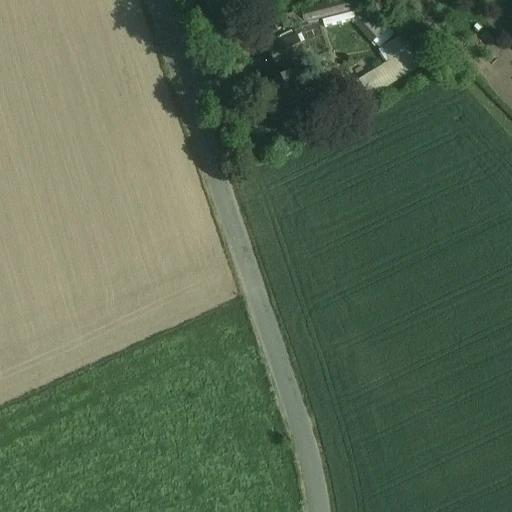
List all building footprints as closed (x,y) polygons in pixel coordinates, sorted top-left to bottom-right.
[(350,0),(303,12),(306,24),(353,12),(350,0)] [(388,29),(369,8),(360,21),(378,40),(388,29)] [(299,37),(270,50),(278,67),(307,53),(299,37)] [(404,37),(384,49),(392,63),(374,73),(374,74),(358,83),(368,100),(376,96),(423,68),(404,37)] [(298,70),(268,84),(279,107),(276,108),(284,125),(317,109),(298,70)]
